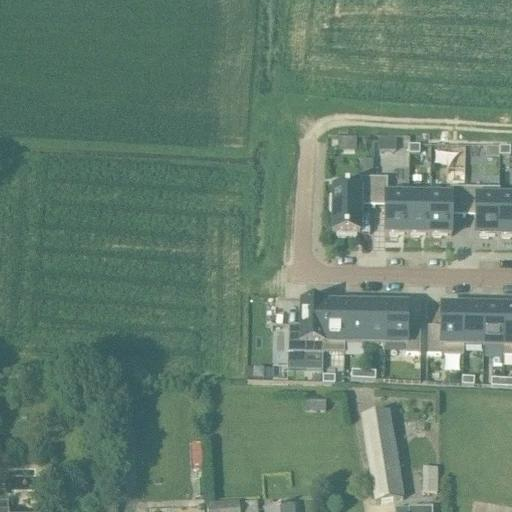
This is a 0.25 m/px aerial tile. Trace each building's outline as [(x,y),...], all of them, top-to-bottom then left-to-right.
[(354,139),(338,139),(338,151),(354,151),(354,139)] [(379,142),(379,153),(395,153),(395,142),(379,142)] [(409,148),(409,156),(419,157),(420,148),(409,148)] [(498,159),(498,149),(486,149),(486,159),(498,159)] [(499,149),(499,158),(510,158),(510,149),(499,149)] [(330,200),(330,218),(333,218),(333,236),(337,236),(337,240),(355,240),(355,237),(360,237),(360,209),(373,209),(373,181),(359,181),(359,187),(334,187),(333,200),(330,200)] [(373,181),(373,209),(385,209),(385,237),(389,237),(389,239),(398,239),(398,237),(407,238),(408,199),(387,199),(387,181),(373,181)] [(429,200),(429,238),(433,238),(432,240),(441,240),(441,238),(451,238),(452,218),(464,219),(464,191),(451,190),(450,200),(429,200)] [(464,191),(464,219),(476,219),(475,239),(480,239),(480,241),(488,241),(488,240),(488,239),(498,239),(499,201),(499,191),(464,191)] [(408,199),(407,238),(411,238),(411,240),(419,240),(419,238),(429,238),(429,200),(408,199)] [(499,201),(498,239),(501,239),(501,241),(510,241),(510,239),(511,239),(511,201),(499,201)] [(324,356),(325,308),(325,307),(302,306),(301,328),(288,328),(287,357),(324,357),(324,356)] [(345,347),(345,308),(325,308),(324,356),(344,356),(344,347),(345,347)] [(365,347),(366,309),(345,308),(345,347),(365,347)] [(365,347),(386,347),(387,309),(366,309),(365,347)] [(407,329),(407,310),(387,309),(386,347),(405,348),(405,357),(420,358),(420,330),(407,329)] [(461,349),(462,311),(441,310),(440,330),(427,330),(427,358),(463,359),(463,349),(461,349)] [(481,349),(482,311),(462,311),(461,349),(463,349),(481,349)] [(502,350),(503,312),(482,311),(481,349),(502,350)] [(511,311),(503,312),(502,350),(502,359),(511,359),(511,311)] [(363,382),(363,374),(351,373),(351,381),(363,382)] [(375,383),(375,375),(363,374),(363,382),(375,383)] [(334,387),(335,378),(323,378),(323,386),(334,387)] [(462,388),(474,388),(474,380),(462,380),(462,388)] [(491,389),(503,390),(503,382),(491,381),(491,389)] [(511,382),(503,382),(503,390),(511,390),(511,382)] [(325,415),(326,401),(305,400),(305,415),(325,415)] [(389,415),(360,420),(374,508),(404,503),(395,448),(394,448),(389,415)] [(437,471),(422,471),(421,496),(437,496),(437,471)]
